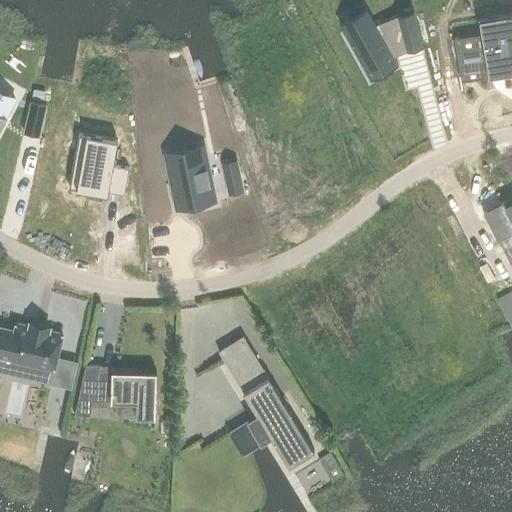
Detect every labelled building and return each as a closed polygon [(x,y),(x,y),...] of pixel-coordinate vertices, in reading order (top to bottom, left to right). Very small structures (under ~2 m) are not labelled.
[(415,14),(399,18),(408,53),(424,49),(415,14)] [(369,15),(342,31),(371,82),(398,67),(369,15)] [(481,37),(454,42),(462,87),(511,77),(511,16),(478,23),(481,37)] [(0,89),(0,132),(7,119),(6,118),(16,98),(0,89)] [(34,90),(33,100),(44,102),(45,92),(34,90)] [(31,102),(24,133),(40,136),(47,105),(31,102)] [(78,134),(68,189),(109,196),(109,193),(124,195),(129,169),(114,166),(118,141),(78,134)] [(207,154),(169,162),(178,208),(216,200),(207,154)] [(238,160),(222,164),(226,179),(228,190),(244,187),(241,176),(238,160)] [(505,202),(484,213),(499,241),(505,238),(511,252),(511,202),(507,206),(505,202)] [(467,298),(469,302),(485,294),(466,258),(426,279),(419,264),(388,290),(397,308),(414,299),(425,320),(467,298)] [(511,296),(499,303),(511,328),(511,296)] [(2,330),(0,337),(0,355),(12,358),(11,361),(54,371),(63,334),(49,331),(50,329),(31,324),(30,327),(17,324),(15,333),(2,330)] [(243,336),(219,351),(290,467),(292,466),(315,452),(244,337),(243,336)] [(405,394),(370,339),(350,351),(362,371),(333,389),(349,416),(364,407),(362,404),(376,395),(384,407),(405,394)] [(86,366),(74,415),(90,416),(100,366),(86,366)] [(112,371),(111,402),(136,403),(136,418),(155,418),(157,373),(112,371)] [(331,453),(319,460),(333,482),(344,475),(331,453)]
